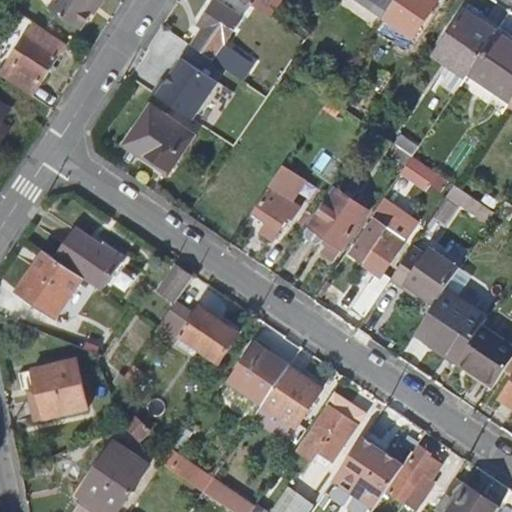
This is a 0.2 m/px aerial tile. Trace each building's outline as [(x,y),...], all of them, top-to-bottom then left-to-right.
[(103,0),(58,0),(51,12),(83,33),(103,0)] [(218,0),(216,0),(199,25),(204,28),(192,45),(222,66),(233,49),(225,44),(243,17),(218,0)] [(218,0),(243,17),(253,3),(248,0),(218,0)] [(248,0),(253,3),(270,14),(279,0),(248,0)] [(351,0),(382,21),(384,18),(396,0),(351,0)] [(433,0),(396,0),(384,18),(415,39),(439,3),(433,0)] [(465,12),(435,56),(445,63),(430,86),(434,89),(438,83),(455,94),(469,74),(497,33),(465,12)] [(37,26),(4,76),(35,96),(67,46),(37,26)] [(511,43),(497,33),(469,74),(511,103),(511,102),(511,43)] [(233,49),(222,66),(240,79),(252,62),(233,49)] [(163,80),(154,93),(194,120),(219,83),(183,59),(174,72),(175,76),(170,85),(167,83),(163,80)] [(174,72),(167,83),(170,85),(175,76),(174,72)] [(462,90),(440,123),(453,133),(475,99),(462,90)] [(0,109),(10,116),(13,110),(0,101),(0,109)] [(193,137),(152,108),(131,138),(150,152),(146,158),(168,173),(193,137)] [(0,143),(3,145),(13,130),(5,124),(10,116),(0,109),(0,143)] [(401,139),(396,146),(412,158),(418,150),(401,139)] [(404,170),(419,182),(423,177),(440,189),(446,180),(412,158),(404,170)] [(272,188),(254,215),(268,224),(262,233),(273,241),(288,219),(292,221),(301,208),(298,206),(312,185),(284,166),(270,187),(272,188)] [(500,206),(511,188),(511,182),(503,176),(488,198),(500,206)] [(336,190),(308,231),(307,238),(316,244),(321,244),(325,246),(321,252),(333,261),(342,249),(368,212),(336,190)] [(406,240),(375,219),(350,255),(381,276),(406,240)] [(75,226),(53,258),(82,278),(100,291),(123,258),(75,226)] [(412,248),(389,282),(403,292),(406,289),(434,307),(445,291),(458,270),(429,251),(425,258),(412,248)] [(45,252),(16,292),(54,317),(82,278),(53,258),(45,252)] [(176,266),(159,292),(176,303),(194,277),(176,266)] [(370,285),(353,309),(365,318),(382,292),(370,285)] [(434,307),(417,333),(459,361),(482,327),(487,320),(445,291),(434,307)] [(176,303),(155,333),(173,346),(180,337),(219,364),(239,336),(199,308),(194,316),(176,303)] [(459,361),(458,362),(495,387),(506,371),(511,361),(511,347),(482,327),(459,361)] [(256,346),(231,382),(264,405),(289,369),(256,346)] [(78,361),(24,373),(35,420),(88,408),(78,361)] [(511,375),(511,385),(503,399),(511,405),(511,361),(506,371),(511,375)] [(289,369),(264,405),(297,427),(321,391),(289,369)] [(332,462),(364,415),(337,397),(299,450),(314,461),(320,453),(332,462)] [(125,426),(140,441),(150,432),(135,416),(125,426)] [(325,494),(351,511),(372,511),(374,510),(404,466),(392,457),(396,451),(381,441),(377,447),(364,438),(339,475),(325,494)] [(117,443),(80,498),(100,511),(117,511),(150,464),(117,443)] [(421,447),(390,492),(417,511),(437,483),(433,481),(443,466),(430,457),(432,454),(421,447)] [(163,464),(204,492),(213,480),(172,452),(163,464)] [(456,480),(435,511),(436,511),(498,511),(500,510),(456,480)] [(273,511),(309,511),(314,506),(290,489),(273,511)] [(211,504),(222,511),(233,511),(214,499),(211,504)]
